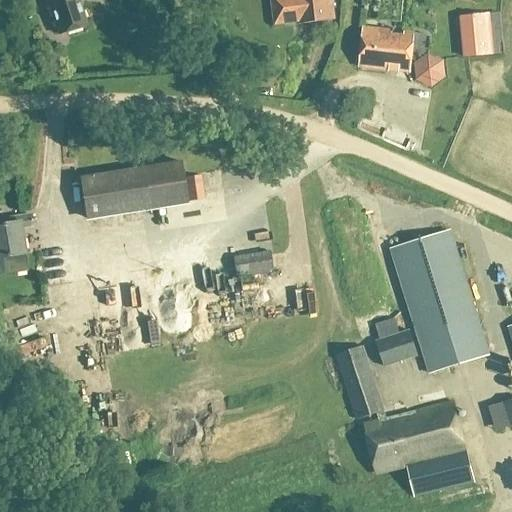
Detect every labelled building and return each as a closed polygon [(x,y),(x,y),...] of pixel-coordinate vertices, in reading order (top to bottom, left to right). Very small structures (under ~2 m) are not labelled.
[(45,0),(47,5),(49,4),(60,35),(87,26),(78,0),(45,0)] [(271,0),(275,26),(298,23),(298,25),(335,21),(332,0),(271,0)] [(494,55),(490,14),(461,17),(465,58),(494,55)] [(423,55),(425,35),(363,27),(359,69),(411,75),(413,54),(423,55)] [(441,62),(426,55),(413,65),(415,81),(430,88),(443,78),(441,62)] [(187,202),(181,163),(80,178),(86,218),(187,202)] [(10,224),(0,225),(0,274),(26,271),(21,229),(34,227),(33,215),(9,219),(10,224)] [(488,356),(449,231),(392,248),(431,374),(488,356)] [(232,257),(236,277),(272,270),(269,251),(232,257)] [(33,273),(7,276),(9,286),(34,283),(33,273)] [(268,285),(250,287),(252,308),(271,305),(268,285)] [(418,356),(410,331),(377,342),(385,367),(418,356)] [(51,339),(39,344),(46,362),(59,357),(51,339)] [(363,347),(336,355),(357,420),(377,414),(379,422),(364,426),(376,475),(408,467),(416,498),(475,483),(455,403),(387,420),(385,411),(383,412),(363,347)]
